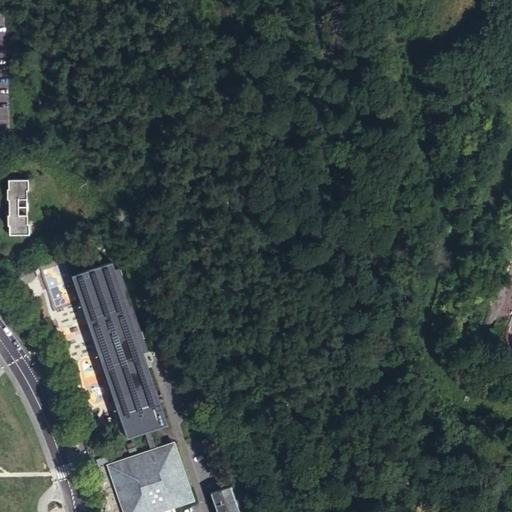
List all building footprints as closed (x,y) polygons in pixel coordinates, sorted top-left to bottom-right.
[(31,194),(31,183),(11,184),(11,193),(10,193),(10,203),(11,203),(12,211),(30,211),(29,194),(31,194)] [(30,228),(30,211),(12,211),(12,219),(10,219),(11,230),(12,230),(12,239),(32,238),(32,228),(30,228)] [(135,331),(143,352),(148,350),(118,267),(112,269),(109,261),(70,275),(94,345),(135,331)] [(167,422),(143,352),(135,331),(94,345),(126,436),(143,430),(150,428),(167,422)] [(150,428),(143,430),(149,449),(108,464),(124,511),(144,511),(192,496),(172,441),(156,447),(150,428)] [(245,511),(235,482),(215,489),(222,511),(245,511)]
